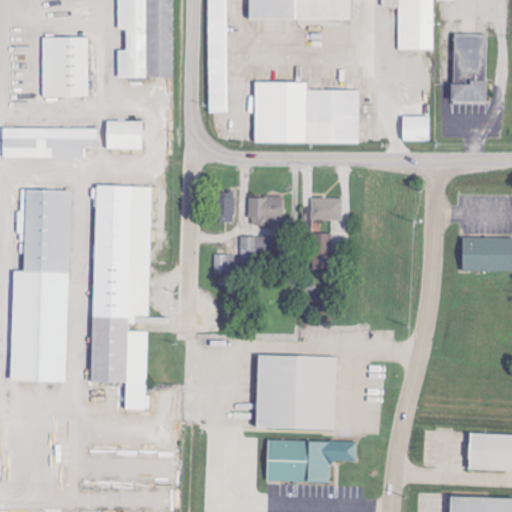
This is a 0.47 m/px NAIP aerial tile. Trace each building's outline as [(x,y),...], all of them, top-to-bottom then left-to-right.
[(175,77),(173,0),(118,0),(119,29),(126,29),(127,49),(119,49),(119,77),(175,77)] [(226,0),(211,0),(212,14),(227,14),(226,0)] [(250,0),(352,0),(352,21),(250,21),(250,0)] [(399,51),(434,51),(434,0),(382,0),(383,7),(399,7),(399,51)] [(210,113),(229,113),(227,17),(208,17),(210,113)] [(453,103),(487,104),(488,36),(454,35),(453,103)] [(42,37),(88,37),(88,97),(42,97),(42,37)] [(256,81),(255,143),(360,144),(361,90),(308,90),(308,82),(256,81)] [(431,116),(403,116),(403,141),(431,141),(431,116)] [(107,149),(143,148),(143,120),(107,121),(107,149)] [(86,158),(86,148),(97,148),(97,127),(3,128),(4,158),(86,158)] [(153,186),(96,185),(92,383),(126,383),(126,410),(151,410),(152,396),(148,396),(149,329),(136,329),(136,316),(150,316),(153,186)] [(11,381),(67,382),(72,191),(26,189),(24,271),(14,271),(11,381)] [(218,222),(236,221),(235,191),(218,191),(218,222)] [(343,198),(312,199),(312,221),(343,220),(343,198)] [(333,222),(333,242),(346,242),(347,222),(333,222)] [(313,270),(333,270),(332,233),(313,234),(313,270)] [(511,271),(511,237),(463,237),(462,271),(511,271)] [(258,355),(256,427),(336,429),(338,357),(258,355)] [(511,434),(470,434),(469,470),(511,470),(511,434)] [(332,482),(332,461),(357,461),(357,442),(268,440),(267,481),(332,482)] [(450,511),(511,511),(511,498),(451,497),(450,511)]
